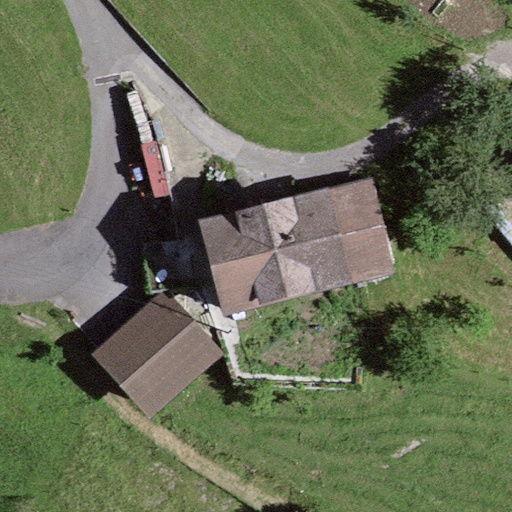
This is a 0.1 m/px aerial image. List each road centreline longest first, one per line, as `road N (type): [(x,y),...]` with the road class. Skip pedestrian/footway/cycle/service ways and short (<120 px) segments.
road 1 (track): [(92,12),(240,147),(293,163),(356,163),(488,65),(511,60)]
road 2 (residential): [(0,273),(32,282),(105,236),(122,116),(85,0)]
